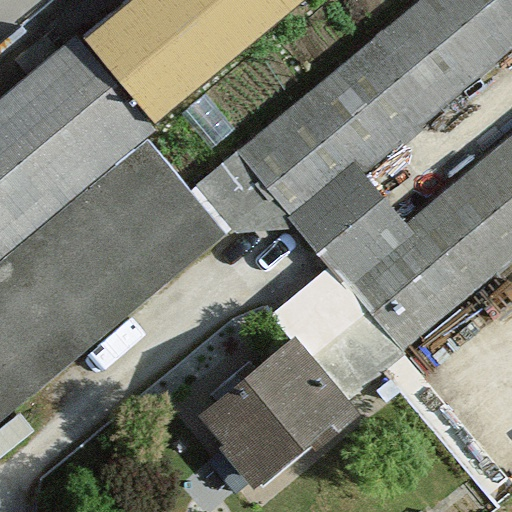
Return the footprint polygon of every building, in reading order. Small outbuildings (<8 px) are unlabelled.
[(159,0),(0,126),(0,273),(150,151),(336,0),(159,0)] [(511,0),(439,0),(206,200),(280,287),(315,258),(388,194),(511,87),(511,0)] [(206,200),(150,151),(0,273),(0,447),(0,448),(240,253),(206,200)] [(511,158),(425,236),(388,194),(315,258),(360,308),(314,340),(377,415),(511,287),(511,158)] [(377,415),(314,340),(210,428),(273,503),(377,415)]
